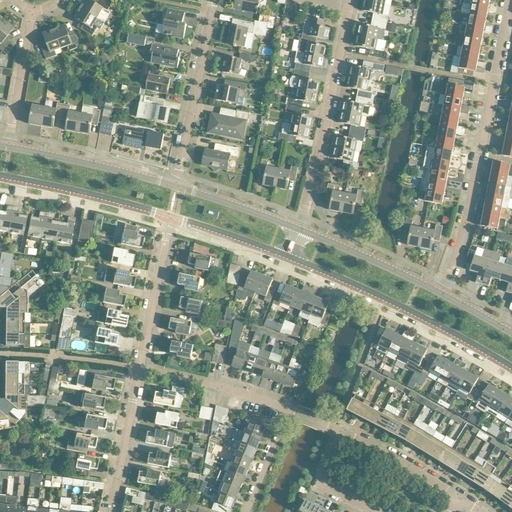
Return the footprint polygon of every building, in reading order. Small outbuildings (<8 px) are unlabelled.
[(82,6),(81,9),(97,19),(103,22),(107,17),(105,16),(111,6),(101,0),(98,0),(96,4),(92,2),(89,0),(84,0),(82,5),(82,6)] [(235,0),(233,10),(234,10),(234,9),(256,13),(256,14),(258,8),(259,8),(259,5),(258,5),(259,0),(235,0)] [(376,14),(375,21),(387,23),(388,16),(382,15),(384,4),(364,0),(362,11),(376,14)] [(489,4),(489,0),(465,0),(465,3),(497,10),(497,6),(489,4)] [(461,14),(469,15),(486,19),(487,12),(496,14),(497,10),(465,3),(463,3),(461,14)] [(103,22),(97,19),(81,9),(79,12),(78,11),(74,18),(84,25),(81,30),(92,37),(98,27),(101,29),(104,23),(103,22)] [(185,13),(167,10),(162,35),(184,39),(186,25),(182,24),(185,13)] [(274,25),(275,18),(260,15),(259,22),(269,24),(270,24),(273,25),(274,25)] [(469,15),(467,26),(492,31),(493,27),(485,25),(486,19),(469,15)] [(305,17),(304,24),(310,25),(308,36),(314,37),(317,38),(328,40),(331,29),(324,28),(325,21),(318,19),(305,17)] [(230,27),(227,44),(234,46),(234,47),(236,47),(236,46),(244,48),(247,33),(254,35),(257,35),(262,35),(266,33),(268,28),(269,24),(259,22),(255,21),(255,23),(237,20),(236,26),(232,25),(231,27),(230,27)] [(387,23),(375,21),(373,27),(359,24),(357,35),(377,40),(379,29),(386,30),(387,23)] [(4,22),(0,26),(0,50),(6,56),(10,50),(15,45),(6,38),(14,29),(7,23),(7,24),(4,22)] [(389,24),(387,30),(395,32),(397,26),(389,24)] [(58,29),(54,31),(61,49),(67,46),(69,51),(80,47),(75,34),(69,36),(65,25),(57,28),(58,29)] [(467,26),(465,36),(482,40),(483,33),(492,35),(492,31),(467,26)] [(55,51),(61,49),(54,31),(51,32),(51,31),(43,34),(47,45),(41,47),(44,54),(46,60),(57,56),(55,51)] [(129,34),(127,43),(145,46),(146,38),(129,34)] [(300,34),(298,41),(301,42),(299,53),(304,54),(325,58),(327,47),(315,44),(313,44),(314,37),(308,36),(302,35),(300,34)] [(375,50),(377,40),(357,35),(355,46),(369,49),(368,56),(386,60),(387,55),(386,52),(381,52),(375,50)] [(461,36),(459,46),(463,47),(488,52),(489,48),(481,46),(482,40),(465,36),(461,36)] [(177,58),(179,50),(152,45),(150,54),(153,54),(151,63),(160,65),(160,68),(164,68),(165,66),(178,68),(180,59),(177,58)] [(463,47),(460,58),(478,61),(479,54),(487,56),(488,52),(463,47)] [(242,61),(254,63),(256,56),(241,53),(239,59),(233,58),(224,57),(223,62),(224,62),(222,72),(231,74),(239,75),(242,61)] [(110,54),(102,60),(106,66),(114,60),(110,54)] [(296,63),(294,70),(307,73),(308,66),(323,69),(325,58),(304,54),(302,65),(296,63)] [(473,77),(474,71),(484,74),(485,69),(477,68),(478,61),(460,58),(458,68),(460,69),(459,74),(473,77)] [(351,66),(349,77),(369,81),(370,75),(376,71),(383,72),(385,66),(366,62),(365,69),(363,68),(351,66)] [(290,88),(297,89),(318,93),(320,82),(306,79),(307,73),(294,70),(293,77),(290,80),(289,84),(290,88)] [(84,74),(77,77),(78,82),(87,83),(84,74)] [(52,78),(40,75),(39,82),(51,84),(52,78)] [(146,90),(167,95),(170,79),(149,75),(146,90)] [(349,77),(346,88),(358,90),(361,91),(359,97),(374,100),(375,93),(373,93),(375,82),(369,81),(349,77)] [(472,94),(473,90),(475,83),(449,78),(446,95),(463,99),(464,92),(472,94)] [(218,86),(215,100),(243,106),(247,86),(232,83),(231,88),(224,87),(218,86)] [(141,89),(128,86),(127,93),(140,95),(141,89)] [(287,105),(300,108),(301,101),(315,104),(318,93),(297,89),(295,100),(289,99),(287,105)] [(444,106),(469,111),(470,107),(462,105),(463,99),(446,95),(444,106)] [(164,108),(165,100),(145,96),(143,104),(141,103),(138,117),(167,123),(169,109),(164,108)] [(344,101),(341,112),(362,116),(368,117),(370,107),(372,107),(374,100),(359,97),(358,104),(344,101)] [(103,116),(111,118),(114,103),(106,101),(103,116)] [(56,110),(45,108),(41,127),(53,129),(55,116),(62,117),(64,105),(57,103),(56,110)] [(71,106),(64,105),(62,117),(68,118),(66,131),(78,133),(81,114),(69,112),(71,106)] [(292,114),(290,124),(311,128),(313,117),(298,115),(300,108),(287,105),(286,112),(292,114)] [(30,124),(41,127),(45,108),(39,107),(33,106),(32,112),(32,113),(30,124)] [(444,106),(441,117),(459,120),(460,113),(468,115),(469,111),(444,106)] [(93,116),(81,114),(78,133),(90,135),(92,122),(98,123),(101,111),(94,110),(93,116)] [(211,119),(209,132),(237,138),(239,128),(244,129),(245,122),(248,123),(250,113),(237,111),(235,119),(217,116),(212,115),(211,119)] [(362,116),(341,112),(339,123),(354,126),(352,133),(365,135),(366,128),(360,127),(362,116)] [(103,116),(99,134),(111,137),(115,119),(111,118),(103,116)] [(439,127),(465,132),(466,128),(457,127),(459,120),(441,117),(439,127)] [(280,133),(278,140),(293,143),(294,136),(308,139),(311,128),(290,124),(288,135),(280,133)] [(504,130),(503,134),(511,135),(511,124),(508,124),(507,130),(504,130)] [(126,127),(122,146),(141,150),(142,147),(146,148),(161,151),(164,135),(149,132),(148,133),(145,132),(145,131),(126,127)] [(439,127),(437,138),(455,141),(456,135),(464,136),(465,132),(439,127)] [(337,136),(334,147),(355,151),(357,141),(363,142),(365,135),(352,133),(351,139),(337,136)] [(511,135),(503,134),(503,138),(505,139),(504,145),(511,146),(511,135)] [(437,138),(435,148),(461,154),(462,149),(453,148),(455,141),(437,138)] [(500,151),(499,155),(511,157),(511,146),(504,145),(503,152),(500,151)] [(212,168),(215,172),(219,169),(227,171),(230,155),(237,157),(238,149),(224,146),(224,147),(220,146),(216,149),(216,152),(207,150),(204,166),(212,168)] [(355,151),(334,147),(332,158),(346,161),(345,168),(357,170),(359,163),(352,162),(355,151)] [(425,157),(433,159),(450,162),(452,156),(460,157),(461,154),(435,148),(427,147),(425,157)] [(423,168),(424,168),(457,175),(457,171),(449,169),(450,162),(433,159),(425,157),(423,168)] [(263,186),(275,188),(279,170),(267,167),(268,161),(262,160),(259,172),(266,173),(263,186)] [(511,165),(510,165),(490,161),(490,166),(492,166),(491,173),(508,176),(511,177),(511,165)] [(290,172),(279,170),(275,188),(287,191),(289,178),(296,179),(298,167),(292,166),(290,172)] [(424,168),(422,179),(446,184),(448,177),(456,179),(457,175),(424,168)] [(487,179),(486,183),(506,187),(508,176),(491,173),(490,179),(487,179)] [(422,179),(420,189),(452,196),(453,192),(445,190),(446,184),(422,179)] [(511,188),(506,187),(486,183),(485,187),(488,188),(487,194),(510,199),(511,188)] [(330,210),(342,213),(346,194),(334,192),(335,185),(328,184),(326,196),(332,198),(330,210)] [(418,200),(442,205),(443,198),(452,200),(452,196),(420,189),(418,200)] [(346,194),(342,213),(353,215),(356,202),(362,204),(365,191),(358,190),(357,196),(346,194)] [(483,200),(482,204),(502,208),(509,209),(511,199),(510,199),(487,194),(485,200),(483,200)] [(509,209),(502,208),(482,204),(481,208),(484,209),(482,215),(506,220),(508,220),(510,210),(509,209)] [(0,231),(8,233),(13,207),(7,206),(5,213),(0,212),(0,231)] [(20,208),(13,207),(8,233),(23,236),(26,217),(18,215),(20,208)] [(203,215),(209,217),(213,219),(217,220),(219,212),(205,208),(203,215)] [(38,219),(30,218),(27,237),(31,237),(32,241),(39,243),(41,239),(46,213),(40,212),(38,219)] [(53,215),(46,213),(41,239),(56,242),(59,223),(51,222),(53,215)] [(481,222),(479,221),(478,226),(479,226),(479,227),(480,226),(497,229),(497,230),(504,232),(506,220),(482,215),(481,222)] [(443,216),(442,223),(449,225),(450,218),(443,216)] [(67,224),(59,223),(56,242),(70,245),(74,221),(75,219),(68,217),(67,224)] [(408,246),(420,248),(424,229),(412,227),(413,221),(406,219),(404,232),(410,233),(408,246)] [(81,222),(80,230),(78,242),(83,243),(88,221),(82,220),(81,222)] [(95,222),(88,221),(83,243),(89,244),(92,232),(93,233),(95,222)] [(136,233),(137,228),(124,224),(124,225),(123,231),(120,244),(141,249),(143,238),(135,236),(136,234),(136,233)] [(424,229),(420,248),(431,250),(434,238),(440,239),(443,227),(436,225),(435,232),(424,229)] [(126,253),(126,252),(113,249),(110,263),(131,267),(134,257),(125,255),(126,253)] [(476,283),(482,285),(492,252),(485,250),(482,258),(475,256),(476,252),(470,250),(465,264),(471,266),(470,271),(475,273),(478,274),(476,283)] [(500,281),(501,278),(505,265),(498,263),(500,255),(492,252),(482,285),(489,287),(492,278),(495,279),(500,281)] [(188,264),(197,266),(196,268),(195,269),(208,272),(211,258),(190,254),(188,264)] [(74,257),(73,262),(85,265),(86,259),(74,257)] [(232,285),(236,265),(231,264),(227,284),(232,285)] [(238,286),(241,274),(242,267),(236,265),(232,285),(238,286)] [(511,266),(505,265),(501,278),(500,281),(506,282),(509,283),(506,292),(511,294),(511,266)] [(0,296),(2,296),(5,293),(9,298),(20,289),(16,284),(13,281),(9,280),(11,268),(0,266),(0,296)] [(115,272),(106,270),(103,282),(133,288),(135,278),(127,276),(128,274),(128,273),(115,270),(115,272)] [(253,299),(255,293),(261,275),(251,271),(249,277),(241,274),(238,286),(236,299),(243,302),(246,301),(247,297),(253,299)] [(180,274),(178,285),(186,287),(186,289),(185,290),(198,293),(201,279),(180,274)] [(70,276),(69,283),(81,285),(82,279),(70,276)] [(262,276),(255,293),(266,297),(264,301),(270,303),(275,292),(276,288),(271,286),(273,280),(262,276)] [(5,313),(28,313),(28,298),(43,286),(36,278),(21,290),(20,289),(9,298),(12,303),(9,305),(10,305),(5,309),(5,313)] [(283,295),(277,293),(273,304),(279,307),(280,303),(291,307),(297,290),(286,286),(283,295)] [(302,292),(297,290),(291,307),(301,311),(310,289),(305,287),(302,292)] [(118,292),(105,289),(102,303),(123,307),(125,296),(117,295),(118,292)] [(310,321),(312,315),(318,299),(314,297),(315,291),(310,289),(301,311),(299,316),(310,321)] [(182,298),(179,308),(188,310),(187,313),(186,313),(200,316),(200,315),(201,312),(207,313),(209,303),(203,302),(182,298)] [(310,321),(308,324),(317,327),(319,326),(320,324),(326,326),(331,314),(326,312),(329,303),(318,299),(312,315),(310,321)] [(64,307),(56,350),(61,351),(63,341),(68,317),(74,318),(76,310),(64,307)] [(106,313),(99,312),(97,322),(96,322),(95,322),(125,328),(127,318),(119,316),(120,313),(107,310),(107,311),(106,313)] [(28,314),(28,313),(5,313),(5,324),(24,324),(24,313),(28,314)] [(68,317),(63,341),(69,343),(74,318),(68,317)] [(171,319),(169,329),(177,331),(177,333),(176,334),(189,337),(192,323),(171,319)] [(217,328),(230,331),(232,323),(231,322),(224,321),(218,320),(217,328)] [(235,320),(231,341),(238,344),(237,350),(236,356),(232,367),(242,370),(248,353),(251,346),(251,345),(240,341),(246,324),(235,320)] [(266,320),(264,326),(270,328),(272,322),(266,320)] [(5,324),(5,334),(30,335),(30,324),(24,324),(5,324)] [(255,332),(254,338),(260,340),(263,334),(263,333),(260,332),(261,329),(257,327),(256,331),(255,332)] [(110,332),(97,329),(94,343),(115,347),(117,336),(109,335),(110,332)] [(387,355),(389,351),(397,335),(386,329),(382,338),(377,336),(376,337),(371,347),(387,355)] [(389,351),(399,356),(410,334),(408,333),(407,334),(405,332),(403,338),(397,335),(389,351)] [(30,348),(30,335),(5,334),(5,346),(23,346),(23,348),(30,348)] [(417,345),(412,342),(414,337),(412,336),(410,334),(399,356),(397,360),(407,365),(409,361),(417,345)] [(286,342),(286,343),(292,346),(292,344),(297,346),(298,341),(288,337),(286,342)] [(191,360),(194,346),(173,342),(170,353),(179,354),(178,357),(177,357),(191,360)] [(213,355),(212,362),(218,363),(221,346),(215,344),(213,355)] [(417,370),(422,373),(428,362),(423,359),(428,350),(417,345),(409,361),(419,366),(417,370)] [(221,346),(218,363),(223,364),(227,347),(221,346)] [(253,374),(263,377),(271,353),(261,350),(258,357),(253,374)] [(248,353),(242,370),(253,374),(258,357),(248,353)] [(271,353),(263,377),(273,381),(279,364),(281,357),(271,353)] [(433,365),(428,362),(422,373),(428,376),(430,372),(440,377),(448,362),(438,356),(433,365)] [(289,368),(283,384),(294,388),(296,382),(302,384),(306,372),(300,370),(301,366),(295,363),(296,360),(292,359),(289,368)] [(437,382),(447,388),(461,362),(459,361),(456,359),(453,364),(448,362),(440,377),(437,382)] [(5,363),(5,374),(29,375),(29,363),(23,362),(23,363),(5,363)] [(447,388),(457,393),(468,373),(463,370),(466,365),(463,363),(464,363),(461,362),(447,388)] [(279,364),(273,381),(283,384),(289,368),(279,364)] [(52,367),(47,393),(53,394),(55,382),(58,368),(52,367)] [(80,369),(76,386),(104,392),(104,391),(104,389),(113,390),(115,380),(109,378),(110,371),(95,371),(87,369),(87,371),(80,369)] [(468,373),(457,393),(456,394),(467,401),(468,399),(472,401),(479,390),(474,387),(479,378),(468,373)] [(5,374),(5,385),(29,385),(29,375),(5,374)] [(386,384),(395,389),(397,385),(388,380),(386,384)] [(55,382),(53,394),(59,395),(61,383),(55,382)] [(29,385),(5,385),(4,396),(28,396),(29,385)] [(486,413),(489,406),(499,391),(489,385),(484,393),(479,390),(472,401),(478,404),(476,407),(486,413)] [(173,387),(172,392),(165,391),(164,391),(165,392),(164,394),(156,392),(154,403),(181,409),(185,389),(173,387)] [(489,406),(499,412),(509,397),(499,391),(489,406)] [(76,407),(94,411),(94,410),(94,407),(103,409),(105,398),(73,392),(71,403),(77,404),(76,407)] [(431,393),(428,398),(438,403),(440,400),(441,398),(431,393)] [(347,411),(357,416),(365,400),(356,395),(347,411)] [(424,406),(425,405),(427,401),(417,395),(414,399),(414,400),(424,406)] [(28,396),(4,396),(4,400),(11,406),(7,411),(18,421),(25,413),(25,407),(44,407),(46,397),(43,396),(39,396),(28,396)] [(499,412),(509,418),(511,412),(511,398),(509,397),(499,412)] [(375,405),(365,400),(357,416),(367,421),(375,405)] [(440,400),(438,403),(448,409),(450,405),(440,400)] [(438,407),(427,401),(425,405),(436,411),(438,407)] [(367,421),(376,426),(385,410),(375,405),(367,421)] [(216,406),(213,420),(220,423),(223,408),(216,406)] [(205,420),(207,408),(202,407),(199,419),(205,420)] [(213,409),(207,408),(205,420),(211,421),(213,409)] [(229,409),(223,408),(220,423),(225,425),(229,409)] [(44,409),(42,415),(46,416),(46,417),(49,418),(51,410),(44,409)] [(394,415),(385,410),(376,426),(386,431),(394,415)] [(18,421),(7,411),(3,416),(0,412),(0,429),(12,428),(18,421)] [(166,415),(158,414),(156,424),(177,429),(180,415),(166,412),(167,413),(166,415)] [(447,412),(445,416),(455,422),(457,418),(447,412)] [(399,418),(394,415),(386,431),(395,436),(404,420),(406,415),(404,414),(401,414),(399,418)] [(96,431),(96,429),(105,430),(107,419),(86,415),(84,422),(78,423),(79,428),(96,432),(96,431)] [(248,416),(242,432),(261,440),(265,429),(259,427),(262,421),(248,416)] [(414,425),(404,420),(395,436),(405,441),(414,425)] [(53,423),(41,421),(40,427),(52,429),(53,423)] [(405,441),(414,447),(424,431),(414,425),(405,441)] [(414,447),(423,452),(433,437),(437,430),(427,425),(424,431),(414,447)] [(489,429),(487,432),(497,438),(499,435),(494,432),(489,429)] [(233,440),(257,450),(261,440),(242,432),(237,430),(233,440)] [(173,448),(176,433),(169,432),(168,433),(156,431),(157,432),(156,434),(148,432),(146,443),(167,447),(173,448)] [(480,431),(477,435),(477,436),(486,442),(489,437),(480,431)] [(207,441),(208,435),(196,433),(195,438),(207,441)] [(97,438),(76,434),(74,443),(68,442),(66,450),(81,453),(81,449),(86,450),(86,447),(95,449),(97,438)] [(442,442),(433,437),(423,452),(433,458),(442,442)] [(229,450),(236,453),(252,460),(253,459),(257,450),(233,440),(229,450)] [(37,441),(36,447),(48,449),(49,443),(37,441)] [(209,442),(207,453),(212,455),(216,445),(209,442)] [(452,448),(442,442),(433,458),(442,464),(452,448)] [(498,443),(496,447),(506,453),(509,449),(498,443)] [(446,466),(455,472),(465,456),(455,450),(446,466)] [(169,468),(172,455),(158,452),(159,453),(158,455),(150,453),(148,464),(169,468)] [(203,461),(204,455),(193,453),(191,458),(203,461)] [(207,464),(212,466),(213,462),(209,461),(212,455),(207,453),(205,463),(207,464)] [(252,460),(236,453),(232,463),(248,470),(252,460)] [(75,469),(88,472),(88,471),(88,468),(97,470),(99,459),(78,455),(75,469)] [(474,462),(465,456),(455,472),(464,477),(474,462)] [(474,462),(464,477),(474,483),(483,467),(474,462)] [(486,462),(483,467),(474,483),(483,489),(493,473),(496,468),(486,462)] [(232,463),(228,473),(244,480),(244,479),(248,470),(232,463)] [(33,464),(31,470),(43,473),(43,472),(44,467),(33,464)] [(148,471),(149,471),(148,474),(140,472),(138,483),(159,487),(162,473),(148,471)] [(244,480),(228,473),(222,471),(218,481),(240,490),(244,480)] [(197,480),(199,481),(200,475),(189,472),(187,478),(197,480)] [(483,489),(491,495),(502,480),(493,473),(483,489)] [(213,490),(220,493),(236,500),(236,499),(240,490),(218,481),(217,480),(213,490)] [(491,495),(500,501),(511,486),(502,480),(491,495)] [(83,487),(83,493),(89,494),(90,488),(103,490),(104,484),(84,481),(83,487)] [(511,503),(511,487),(511,486),(500,501),(509,507),(511,503)] [(127,488),(125,495),(133,497),(138,498),(139,491),(127,488)] [(146,493),(144,500),(155,503),(157,496),(146,493)] [(231,511),(232,510),(236,500),(220,493),(213,510),(218,511),(231,511)] [(6,496),(4,511),(15,511),(16,505),(17,497),(6,496)] [(167,499),(157,496),(155,503),(166,505),(167,499)] [(27,499),(27,506),(26,511),(36,511),(37,508),(38,500),(27,499)] [(167,499),(166,505),(176,508),(178,501),(167,499)] [(178,501),(176,508),(186,511),(187,510),(188,505),(188,504),(178,501)] [(300,511),(321,511),(323,510),(313,504),(307,501),(300,511)]
